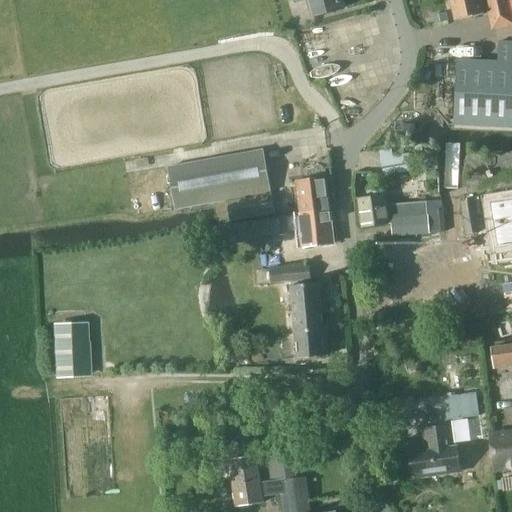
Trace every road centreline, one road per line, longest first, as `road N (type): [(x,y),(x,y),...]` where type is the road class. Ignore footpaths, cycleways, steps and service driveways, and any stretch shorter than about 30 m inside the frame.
road 1 (residential): [(377,511),(342,175),(345,155),(405,72),(396,0)]
road 2 (track): [(0,88),(268,43),(286,52),(355,142)]
